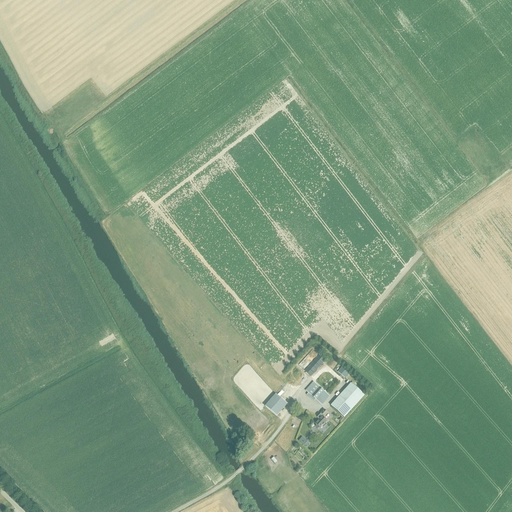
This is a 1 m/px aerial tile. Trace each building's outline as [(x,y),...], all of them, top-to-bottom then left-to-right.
[(305,370),(311,376),(326,360),(319,354),(305,370)] [(338,371),(338,372),(344,378),(348,374),(345,371),(341,368),(338,371)] [(306,391),(322,405),(329,396),(313,382),(306,391)] [(331,406),(344,418),(364,396),(351,383),(331,406)] [(265,406),(277,416),(287,404),(276,394),(265,406)] [(316,424),(315,425),(315,427),(317,429),(319,428),(320,428),(327,421),(323,418),(327,413),(324,410),(321,413),(317,418),(319,420),(315,424),(316,424)] [(304,446),(308,442),(302,437),(299,441),(304,446)] [(301,449),(298,452),(304,458),(307,455),(301,449)]
